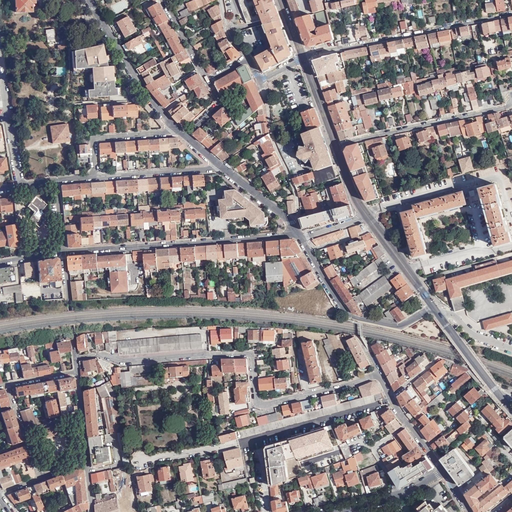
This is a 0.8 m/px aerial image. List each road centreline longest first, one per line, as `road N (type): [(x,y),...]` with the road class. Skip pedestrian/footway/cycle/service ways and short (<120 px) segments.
road 1 (residential): [(75,357),(251,354),(254,400),(264,405),(377,374)]
road 2 (residential): [(138,460),(245,443),(389,399)]
road 3 (residential): [(63,253),(296,234)]
road 4 (residential): [(511,13),(303,58)]
road 5 (residential): [(296,234),(346,314),(400,327),(433,307)]
road 6 (residential): [(336,147),(511,105)]
road 7 (residential): [(182,133),(144,93),(86,0)]
road 8 (secondary): [(433,307),(511,408)]
road 9 (residential): [(182,133),(94,138),(95,177)]
road 10 (residential): [(221,169),(95,177)]
